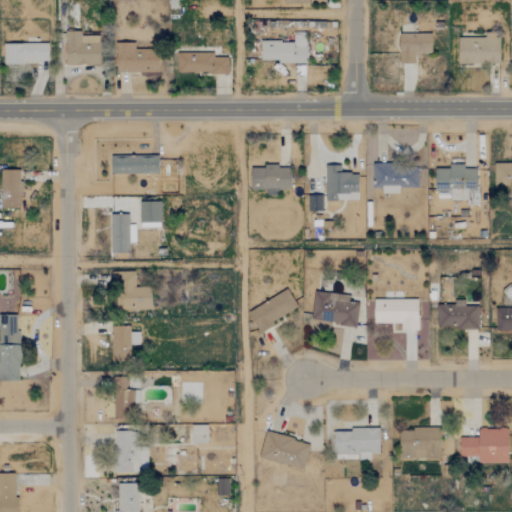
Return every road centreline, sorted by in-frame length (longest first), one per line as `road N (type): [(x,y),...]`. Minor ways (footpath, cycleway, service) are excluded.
road 1 (tertiary): [(0,109),(511,106)]
road 2 (residential): [(78,511),(63,110)]
road 3 (residential): [(511,376),(305,375)]
